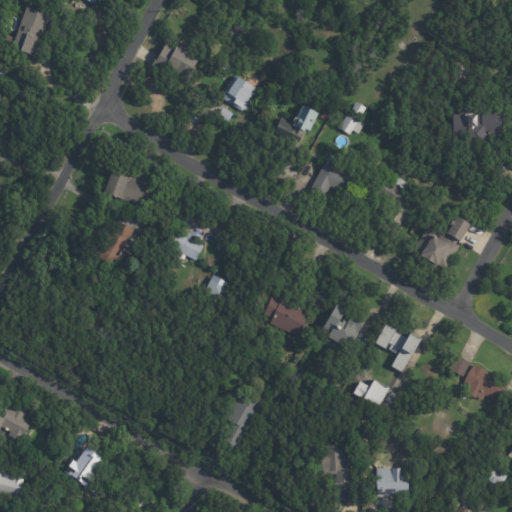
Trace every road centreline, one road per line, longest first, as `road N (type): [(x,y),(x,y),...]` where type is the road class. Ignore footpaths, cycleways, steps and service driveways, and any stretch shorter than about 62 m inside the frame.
road 1 (residential): [(511,335),(105,111)]
road 2 (residential): [(0,292),(164,0)]
road 3 (residential): [(269,511),(0,360)]
